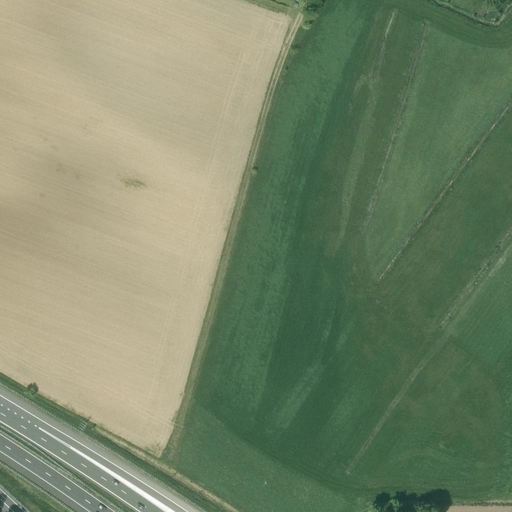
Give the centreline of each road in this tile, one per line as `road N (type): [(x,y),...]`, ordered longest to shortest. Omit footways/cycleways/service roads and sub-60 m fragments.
road 1 (motorway): [(173,511),(34,434)]
road 2 (track): [(307,0),(254,139)]
road 3 (motorway): [(151,511),(34,434)]
road 4 (motorway): [(0,443),(100,511)]
